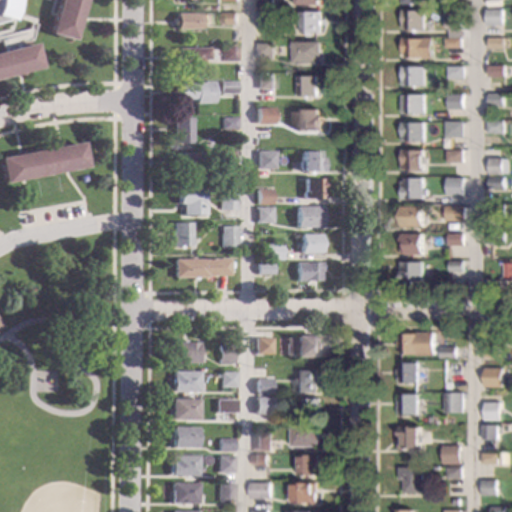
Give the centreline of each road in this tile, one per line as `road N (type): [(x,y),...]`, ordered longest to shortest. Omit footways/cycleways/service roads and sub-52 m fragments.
road 1 (residential): [(131,0),(124,511)]
road 2 (residential): [(363,0),(359,511)]
road 3 (residential): [(511,308),(127,310)]
road 4 (residential): [(130,102),(0,119)]
